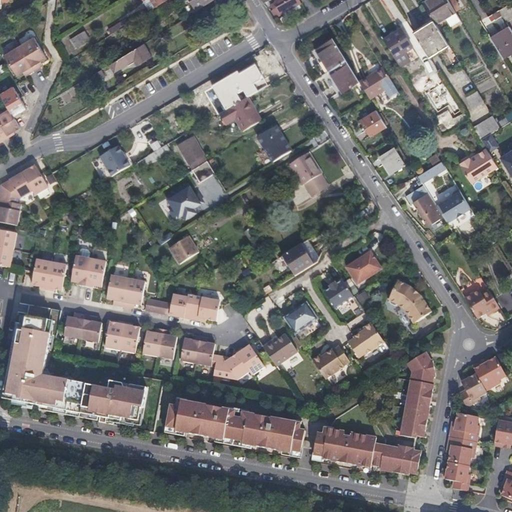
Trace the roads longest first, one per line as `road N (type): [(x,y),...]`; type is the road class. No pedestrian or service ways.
road 1 (residential): [(426,504),(0,424)]
road 2 (residential): [(469,344),(460,316),(278,44)]
road 3 (residential): [(31,151),(88,138),(272,31)]
road 4 (residential): [(9,298),(214,335),(237,320)]
road 5 (residential): [(426,504),(449,379),(469,344)]
road 6 (residential): [(31,151),(24,139),(58,62),(48,43),(52,2)]
